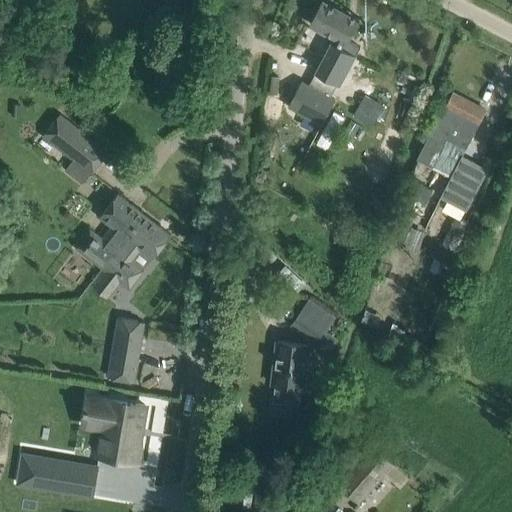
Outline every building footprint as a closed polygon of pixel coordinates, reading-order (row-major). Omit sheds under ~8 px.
[(31,0),(15,0),(18,13),(33,9),(31,0)] [(315,72),(339,85),(360,47),(347,40),(357,21),(332,8),(321,2),(310,25),(333,37),(315,72)] [(301,81),(288,106),(322,124),(335,99),(301,81)] [(470,138),(476,128),(485,110),(452,93),(430,135),(444,142),(452,128),(470,138)] [(365,95),(354,113),(373,124),(384,106),(365,95)] [(43,135),(71,158),(90,173),(107,152),(59,114),(43,135)] [(394,171),(402,155),(390,148),(381,165),(394,171)] [(441,196),(466,209),(487,169),(462,156),(441,196)] [(417,182),(410,196),(426,204),(433,190),(417,182)] [(102,268),(144,214),(117,193),(99,216),(112,226),(102,239),(89,229),(75,247),(102,268)] [(140,248),(152,257),(170,234),(144,214),(102,268),(128,289),(142,270),(130,260),(140,248)] [(455,219),(448,232),(460,238),(467,225),(455,219)] [(336,339),(299,313),(291,325),(328,350),(336,339)] [(108,377),(134,381),(144,322),(118,317),(108,377)] [(307,345),(277,341),(272,384),(276,385),(274,400),(298,403),(300,387),(302,388),(307,345)] [(44,389),(42,438),(77,440),(79,391),(44,389)] [(85,413),(82,425),(102,428),(98,454),(135,460),(145,405),(107,399),(87,395),(85,408),(84,407),(83,412),(85,413)] [(358,503),(383,474),(400,488),(409,478),(393,464),(371,445),(337,484),(358,503)] [(32,485),(32,486),(33,486),(92,496),(91,496),(92,496),(93,495),(92,495),(97,467),(98,466),(96,466),(38,456),(37,456),(37,457),(38,457),(33,485),(32,485)]
